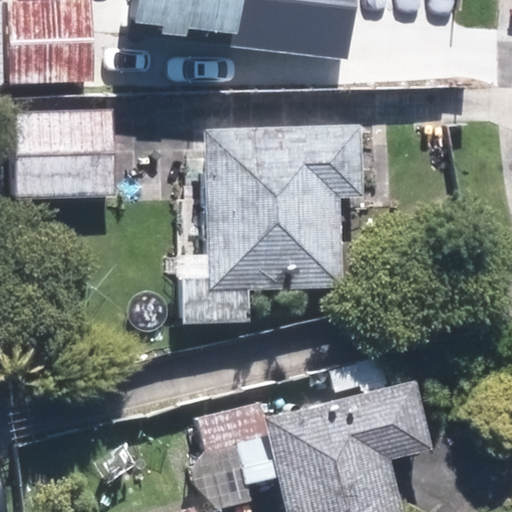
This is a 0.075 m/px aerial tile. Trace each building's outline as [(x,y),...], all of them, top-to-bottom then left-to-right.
[(241,54),(353,68),(361,0),(147,0),(144,32),(171,35),(169,44),(194,46),(196,37),(242,43),(241,54)] [(13,6),(15,89),(97,87),(95,3),(13,6)] [(9,102),(10,192),(118,190),(117,100),(9,102)] [(187,269),(187,317),(256,315),(256,282),(346,280),(345,189),(368,188),(367,119),(211,120),(213,270),(187,269)] [(270,408),(293,511),(410,511),(397,451),(440,441),(424,373),(270,408)] [(204,415),(211,446),(270,432),(262,399),(204,415)]
